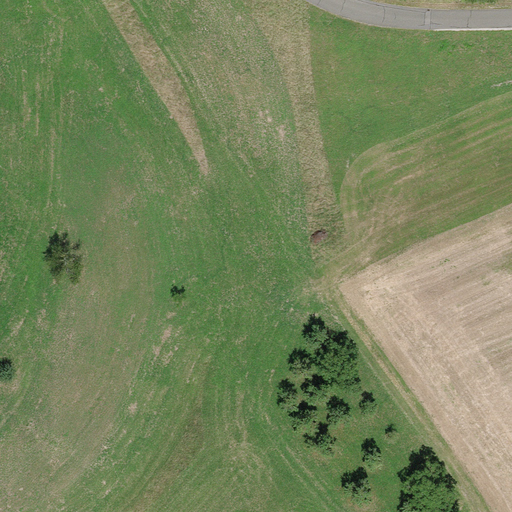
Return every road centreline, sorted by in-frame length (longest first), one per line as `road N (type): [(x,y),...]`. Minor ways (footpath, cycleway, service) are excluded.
road 1 (track): [(470,511),(330,307)]
road 2 (unclassified): [(322,0),(425,21),(511,19)]
